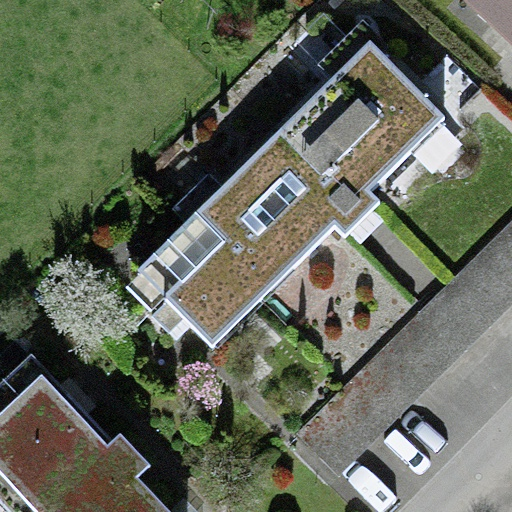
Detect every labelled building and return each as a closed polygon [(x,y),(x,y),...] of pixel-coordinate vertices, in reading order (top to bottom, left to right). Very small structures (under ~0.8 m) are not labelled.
[(511,0),(467,0),(493,23),(511,0)] [(369,194),(444,121),(379,55),(342,91),(333,82),(138,274),(166,302),(151,316),(168,334),(183,319),(212,349),(334,228),(344,239),(379,205),(369,194)] [(489,328),(511,305),(511,221),(447,286),(489,328)] [(338,477),(466,350),(424,307),(296,435),(338,477)] [(0,486),(23,511),(157,511),(104,455),(113,446),(31,359),(0,387),(0,486)]
